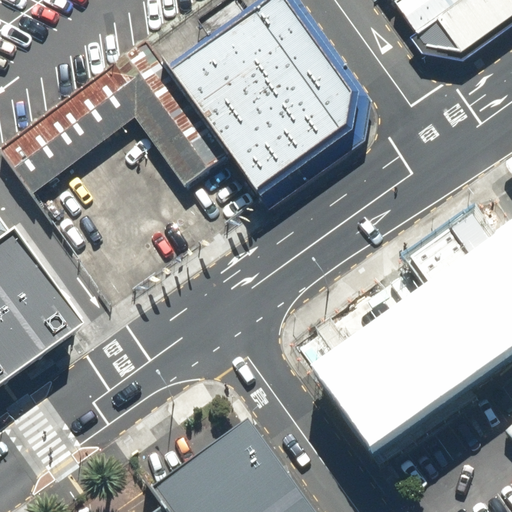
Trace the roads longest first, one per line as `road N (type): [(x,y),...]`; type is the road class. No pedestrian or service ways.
road 1 (secondary): [(217,307),(511,105)]
road 2 (secondary): [(0,464),(217,307)]
road 3 (unclassified): [(217,307),(362,511)]
